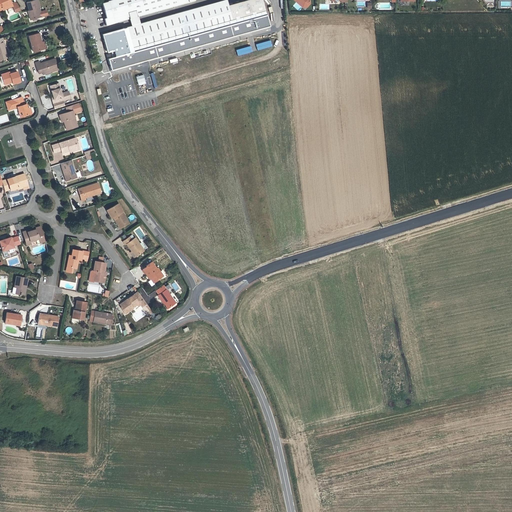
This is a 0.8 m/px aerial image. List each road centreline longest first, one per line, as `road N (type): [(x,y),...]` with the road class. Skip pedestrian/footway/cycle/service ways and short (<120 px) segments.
road 1 (tertiary): [(200,288),(105,154),(70,16)]
road 2 (unclassified): [(224,292),(264,270),(511,194)]
road 3 (tertiary): [(295,511),(260,398),(218,315)]
road 4 (unclassified): [(0,346),(117,350),(196,309)]
